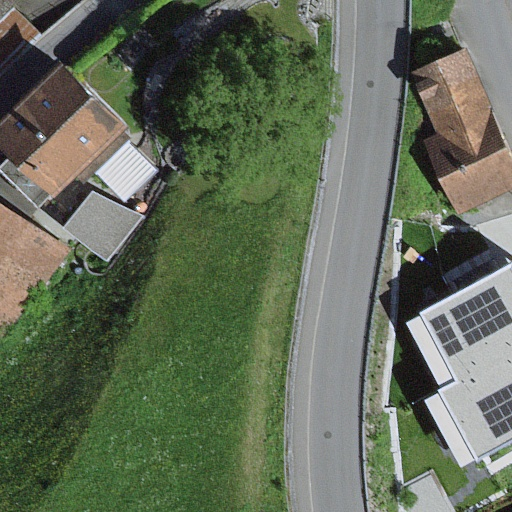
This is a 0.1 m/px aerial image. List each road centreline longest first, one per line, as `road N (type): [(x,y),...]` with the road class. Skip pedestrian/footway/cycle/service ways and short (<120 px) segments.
road 1 (residential): [(383,0),(380,99),(340,345),(343,511)]
road 2 (residential): [(0,99),(105,0)]
